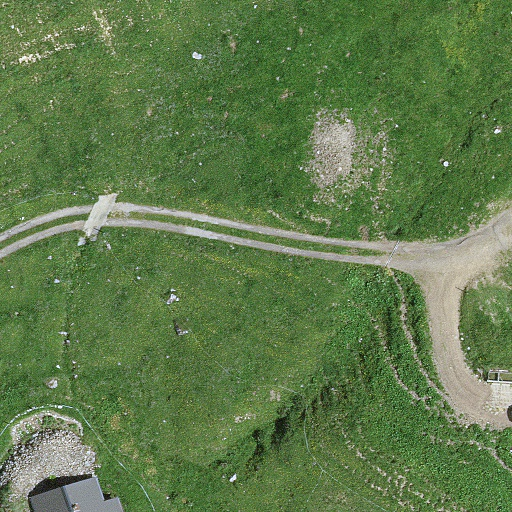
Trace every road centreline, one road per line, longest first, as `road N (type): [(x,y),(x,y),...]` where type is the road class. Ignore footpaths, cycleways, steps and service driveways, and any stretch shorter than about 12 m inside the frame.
road 1 (track): [(273,239),(114,215),(79,217),(0,247)]
road 2 (track): [(448,258),(273,239)]
